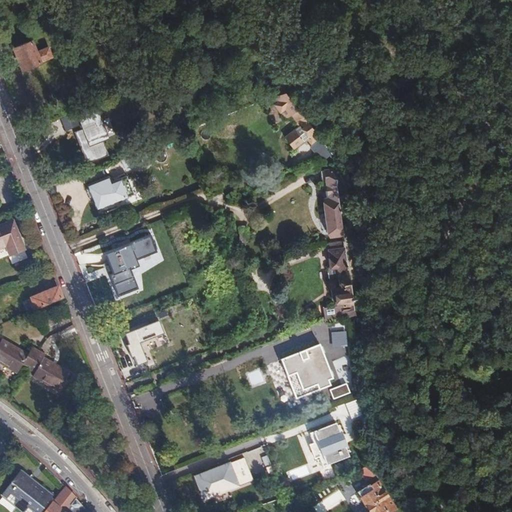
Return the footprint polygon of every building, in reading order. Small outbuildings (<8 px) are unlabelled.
[(35,52),(32,43),(31,40),(12,47),(21,70),(40,63),(39,61),(51,56),(47,47),(35,52)] [(306,138),(310,144),(319,137),(284,92),(270,97),(285,117),(288,114),(291,111),(296,118),(293,121),(297,126),(300,124),(309,135),(306,138)] [(291,111),(288,114),(293,121),(296,118),(291,111)] [(100,114),(84,121),(90,136),(92,138),(95,138),(95,137),(96,135),(107,131),(100,114)] [(293,148),(306,138),(309,135),(300,124),(297,126),(284,136),(293,148)] [(319,154),(327,148),(319,137),(310,144),(319,154)] [(156,146),(153,149),(152,151),(152,154),(153,156),(154,157),(156,159),(159,159),(162,158),(164,157),(165,155),(165,152),(165,150),(162,147),(160,146),(157,146),(156,146)] [(148,160),(143,148),(139,149),(143,161),(148,160)] [(143,161),(139,149),(130,153),(134,163),(143,161)] [(128,168),(148,160),(143,161),(134,163),(130,153),(123,156),(128,168)] [(123,156),(119,157),(125,169),(128,168),(123,156)] [(336,168),(320,170),(321,182),(325,182),(336,180),(336,168)] [(107,176),(93,182),(94,184),(86,187),(93,203),(94,202),(95,204),(115,199),(116,200),(132,193),(125,176),(110,182),(107,176)] [(336,187),(336,180),(325,182),(327,197),(324,198),(326,213),(331,212),(331,217),(340,215),(336,187)] [(328,235),(332,235),(331,230),(342,228),(340,215),(331,217),(331,212),(326,213),(328,235)] [(0,247),(6,246),(10,256),(24,250),(12,223),(0,227),(0,247)] [(150,236),(102,252),(117,297),(138,290),(131,269),(139,266),(137,259),(156,252),(150,236)] [(321,319),(351,308),(353,307),(344,246),(329,249),(331,266),(327,267),(331,306),(321,308),(321,319)] [(61,299),(57,287),(30,298),(35,310),(61,299)] [(146,361),(140,344),(165,334),(159,321),(124,335),(136,365),(146,361)] [(345,330),(330,331),(331,346),(345,345),(345,330)] [(5,338),(0,345),(0,360),(20,372),(23,366),(36,373),(34,376),(60,392),(71,374),(45,358),(48,353),(35,346),(31,353),(5,338)] [(320,343),(282,358),(289,375),(281,378),(285,386),(288,384),(291,389),(294,388),(298,397),(331,384),(328,378),(333,376),(320,343)] [(251,386),(264,381),(259,369),(247,374),(251,386)] [(331,399),(348,392),(345,383),(328,389),(331,399)] [(344,403),(350,418),(360,414),(355,399),(344,403)] [(334,422),(298,438),(313,474),(350,459),(334,422)] [(198,482),(181,489),(188,507),(205,500),(254,481),(245,458),(196,477),(198,482)] [(373,475),(367,464),(358,467),(366,480),(373,475)] [(0,497),(18,511),(40,511),(51,498),(46,494),(18,472),(0,495),(0,497)] [(368,483),(356,491),(369,511),(388,511),(395,508),(377,481),(370,485),(368,483)] [(64,511),(70,505),(75,498),(65,487),(45,511),(64,511)] [(339,490),(313,506),(317,511),(325,511),(345,499),(339,490)] [(78,507),(80,504),(75,498),(70,505),(73,508),(78,507)]
